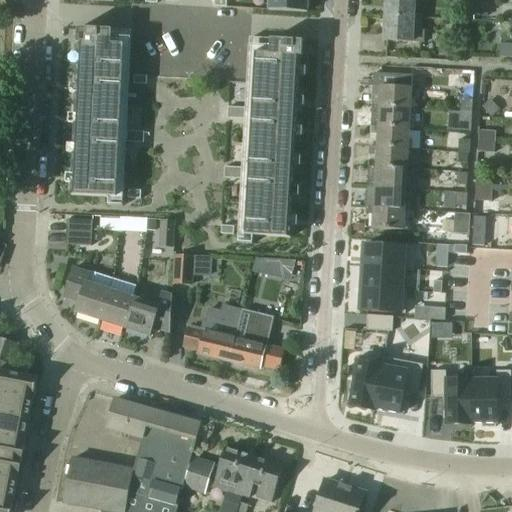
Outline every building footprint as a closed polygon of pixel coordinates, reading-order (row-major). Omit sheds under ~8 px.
[(307,13),(307,0),(269,0),(269,11),(307,13)] [(414,18),(414,0),(386,0),(385,16),(414,18)] [(474,0),(474,6),(473,17),(489,17),(490,7),(489,0),(474,0)] [(467,20),(468,12),(453,11),(452,20),(467,20)] [(422,18),(414,18),(385,16),(384,41),(424,43),(425,31),(421,31),(422,18)] [(466,30),(467,20),(452,20),(452,29),(466,30)] [(72,184),(71,196),(97,197),(105,198),(116,198),(117,197),(122,78),(128,78),(131,31),(78,29),(77,45),(79,45),(78,55),(80,55),(80,64),(78,64),(77,85),(79,85),(79,94),(76,94),(75,115),(77,115),(77,124),(75,124),(74,145),(76,145),(75,154),(73,154),(72,175),(74,175),(74,184),(72,184)] [(245,235),(245,236),(256,236),(264,237),(290,238),(291,227),(288,226),(289,217),(291,217),(292,197),(290,196),(291,187),(293,187),(294,167),(292,167),(292,157),(295,157),(296,137),(293,137),(294,127),(296,127),(298,107),(295,107),(296,97),(298,98),(299,77),(297,77),(297,67),(300,68),(300,57),(302,57),(303,41),(250,38),(247,86),(253,86),(245,235)] [(511,57),(511,44),(500,44),(499,57),(511,57)] [(456,73),(455,87),(471,88),(472,74),(456,73)] [(373,94),(372,106),(379,106),(379,107),(410,109),(412,76),(374,74),(373,94)] [(134,76),(134,85),(146,85),(146,81),(147,77),(134,76)] [(490,100),(481,108),(490,119),(499,111),(490,100)] [(473,112),(473,101),(461,101),(461,112),(473,112)] [(372,106),(371,126),(378,126),(378,127),(409,129),(410,109),(379,107),(379,106),(372,106)] [(228,108),(227,119),(236,119),(236,108),(228,108)] [(236,108),(236,119),(245,120),(245,108),(236,108)] [(472,126),(473,112),(461,112),(460,126),(472,126)] [(408,149),(409,129),(378,127),(378,126),(371,126),(371,133),(378,134),(377,147),(408,149)] [(126,132),(126,143),(134,143),(135,132),(126,132)] [(135,132),(134,143),(143,144),(144,133),(135,132)] [(496,144),(497,133),(479,132),(479,144),(496,144)] [(471,153),(471,142),(459,141),(459,152),(471,153)] [(495,155),(496,144),(479,144),(478,154),(495,155)] [(407,169),(408,149),(377,147),(370,146),(369,153),(377,154),(376,167),(407,169)] [(224,167),(224,179),(233,179),(233,168),(224,167)] [(368,175),(367,187),(375,187),(375,188),(406,190),(407,169),(376,167),(368,167),(368,175)] [(233,168),(233,179),(242,180),(242,168),(233,168)] [(493,192),(493,182),(476,181),(476,192),(493,192)] [(367,195),(366,207),(374,207),(374,208),(404,210),(406,190),(375,188),(375,187),(367,187),(367,195)] [(128,198),(128,199),(129,199),(140,200),(141,192),(141,191),(128,191),(128,198)] [(492,202),(493,192),(476,192),(475,201),(492,202)] [(467,209),(468,195),(456,194),(455,208),(467,209)] [(366,215),(365,227),(372,228),(403,230),(404,210),(374,208),(374,207),(366,207),(366,215)] [(468,236),(469,217),(456,216),(454,235),(468,236)] [(92,234),(92,222),(67,220),(66,233),(92,234)] [(173,248),(174,222),(161,222),(160,247),(173,248)] [(221,226),(221,235),(233,235),(234,234),(234,227),(221,226)] [(91,247),(92,234),(66,233),(66,245),(91,247)] [(364,245),(363,267),(413,271),(414,248),(364,245)] [(455,246),(454,254),(466,255),(467,246),(455,246)] [(175,256),(173,286),(192,287),(192,276),(210,277),(211,258),(175,256)] [(256,262),(253,274),(267,278),(271,262),(256,262)] [(363,267),(361,289),(407,292),(407,291),(402,290),(403,271),(413,271),(363,267)] [(101,321),(111,291),(87,284),(90,274),(73,269),(65,294),(81,299),(76,313),(101,321)] [(433,281),(433,293),(441,294),(442,282),(433,281)] [(361,289),(360,311),(405,314),(407,292),(361,289)] [(125,329),(135,299),(111,291),(101,321),(125,329)] [(169,334),(173,297),(172,297),(171,300),(162,297),(159,307),(135,299),(125,329),(149,337),(153,325),(168,330),(168,334),(169,334)] [(230,362),(238,332),(237,332),(242,312),(223,307),(221,313),(209,310),(203,333),(189,329),(184,348),(199,351),(198,354),(230,362)] [(437,308),(436,320),(444,321),(445,309),(437,308)] [(238,332),(230,362),(260,369),(261,365),(279,369),(283,350),(266,346),(272,319),(242,312),(237,332),(238,332)] [(367,316),(366,331),(392,332),(393,318),(367,316)] [(0,362),(11,365),(17,344),(0,338),(0,362)] [(357,358),(348,406),(374,410),(384,358),(383,358),(382,363),(357,358)] [(384,358),(374,410),(375,411),(375,410),(400,415),(404,389),(418,391),(423,366),(384,358)] [(0,393),(33,400),(37,380),(0,372),(0,393)] [(446,372),(431,372),(431,398),(445,398),(445,424),(471,424),(471,382),(446,381),(446,372)] [(496,382),(471,382),(471,424),(482,424),(482,428),(495,428),(495,424),(497,424),(497,398),(511,398),(511,372),(496,372),(496,382)] [(0,414),(29,420),(33,400),(0,393),(0,414)] [(73,459),(64,505),(101,511),(102,510),(112,511),(176,511),(178,507),(201,424),(115,400),(115,401),(107,430),(131,437),(129,442),(141,446),(134,471),(73,459)] [(0,435),(25,440),(29,420),(0,414),(0,435)] [(0,456),(21,460),(25,440),(0,435),(0,456)] [(243,497),(254,459),(225,450),(220,468),(193,460),(184,489),(205,495),(208,487),(235,495),(235,494),(243,497)] [(20,468),(21,460),(0,456),(0,477),(18,481),(18,479),(22,480),(24,469),(20,468)] [(272,504),(284,468),(254,459),(243,497),(250,499),(254,486),(260,487),(256,499),(272,504)] [(0,498),(14,501),(18,481),(0,477),(0,498)] [(326,481),(315,511),(359,511),(366,494),(326,481)] [(15,511),(17,503),(13,502),(14,501),(0,498),(0,511),(15,511)]
